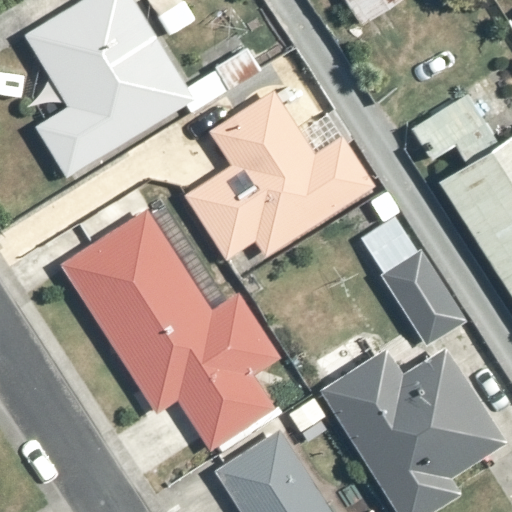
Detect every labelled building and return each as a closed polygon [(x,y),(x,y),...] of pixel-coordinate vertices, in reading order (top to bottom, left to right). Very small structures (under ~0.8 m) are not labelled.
[(195,98),(136,0),(77,0),(29,29),(74,106),(42,125),(70,173),(195,98)] [(348,0),(362,23),(403,0),(348,0)] [(326,146),(280,79),(212,126),(235,161),(186,194),(229,257),(258,238),(268,254),(375,182),(343,135),(326,146)] [(511,132),(501,140),(468,87),(408,125),(511,288),(511,132)] [(215,308),(150,206),(64,261),(161,413),(180,401),(210,447),(274,407),(253,374),(281,356),(240,292),(215,308)] [(465,318),(398,212),(358,237),(425,343),(465,318)] [(510,440),(447,341),(403,368),(389,346),(322,389),(400,511),(430,511),(463,492),(453,476),(510,440)] [(334,511),(281,428),(216,469),(242,511),(334,511)]
